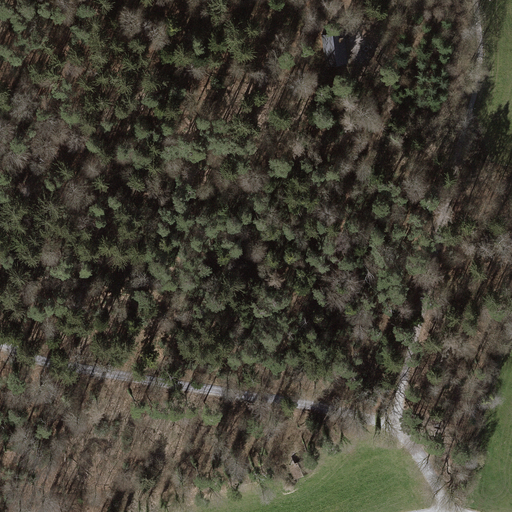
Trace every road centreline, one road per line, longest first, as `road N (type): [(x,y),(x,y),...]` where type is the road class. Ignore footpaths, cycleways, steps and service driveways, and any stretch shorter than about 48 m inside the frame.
road 1 (track): [(476,0),(483,60),(396,405),(399,432)]
road 2 (track): [(0,342),(23,355),(354,414),(399,432)]
